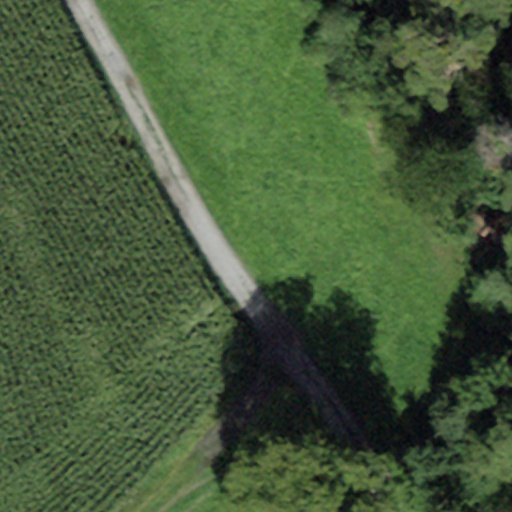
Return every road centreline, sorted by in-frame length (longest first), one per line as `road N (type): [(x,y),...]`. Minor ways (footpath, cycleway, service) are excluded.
road 1 (track): [(399,511),(206,229),(76,0)]
road 2 (track): [(140,511),(211,450),(274,333)]
